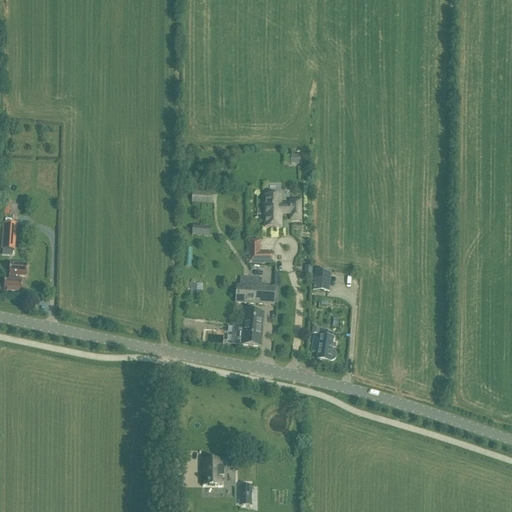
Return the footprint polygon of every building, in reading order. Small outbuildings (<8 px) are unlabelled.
[(191,203),(212,204),(212,194),(192,193),(191,203)] [(291,221),(300,221),(300,202),(291,202),(291,205),(281,205),(281,197),(265,197),(265,228),(281,228),(281,214),(291,214),(291,221)] [(4,224),(2,250),(13,251),(15,225),(4,224)] [(210,237),(210,228),(192,227),(192,236),(210,237)] [(259,242),(250,242),(250,264),(272,264),(272,254),(259,254),(259,242)] [(26,277),(27,264),(10,263),(10,279),(5,278),(5,281),(4,286),(0,285),(0,293),(4,293),(4,294),(21,295),(22,280),(19,280),(19,277),(26,277)] [(251,273),(251,276),(269,277),(269,265),(258,265),(257,273),(251,273)] [(330,273),(315,272),(313,297),(328,299),(330,273)] [(262,280),(240,278),(240,282),(236,282),(235,304),(273,307),(274,289),(262,288),(262,280)] [(187,284),(186,292),(190,292),(190,297),(196,297),(197,285),(191,284),(187,284)] [(236,333),(237,333),(236,346),(241,346),(260,347),(263,314),(243,313),(242,327),(236,327),(236,333)] [(327,331),(319,330),(318,336),(314,335),(311,352),(318,353),(317,360),(329,362),(331,362),(334,361),(336,359),(336,356),(335,353),(333,351),(331,351),(332,339),(331,339),(332,335),(326,334),(327,331)] [(230,425),(230,405),(185,405),(185,425),(230,425)] [(253,444),(253,416),(243,417),(243,444),(253,444)] [(221,469),(221,461),(203,461),(203,471),(202,471),(202,475),(203,475),(203,486),(221,486),(221,478),(222,478),(222,469),(221,469)] [(251,506),(251,487),(240,487),(240,506),(251,506)]
